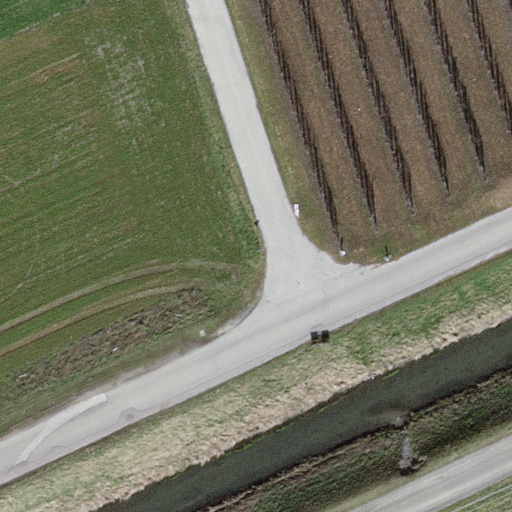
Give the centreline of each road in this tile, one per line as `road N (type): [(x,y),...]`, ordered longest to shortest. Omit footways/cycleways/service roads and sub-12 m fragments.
road 1 (track): [(511,222),(0,461)]
road 2 (track): [(302,318),(198,0)]
